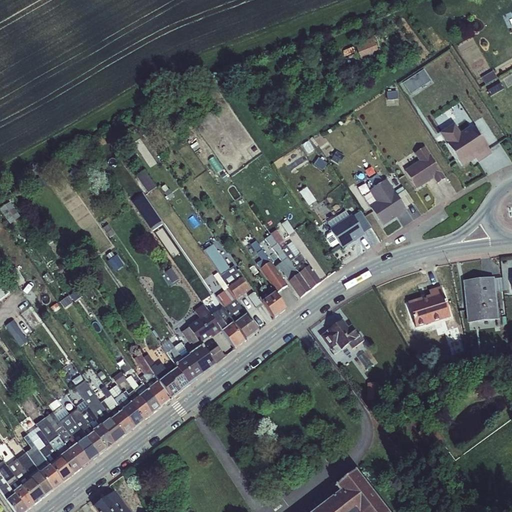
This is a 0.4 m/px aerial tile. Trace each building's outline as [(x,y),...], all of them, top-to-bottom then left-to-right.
[(353,48),(356,58),(381,50),(380,45),(385,43),(384,38),(353,48)] [(423,68),(401,83),(412,98),(434,84),(423,68)] [(482,78),(486,85),(497,78),(493,71),(482,78)] [(385,91),(385,100),(397,99),(397,90),(385,91)] [(151,108),(155,114),(162,109),(158,103),(151,108)] [(440,133),(463,168),(476,159),(478,163),(492,154),(470,127),(461,133),(455,124),(440,133)] [(108,133),(116,145),(123,141),(115,128),(108,133)] [(134,143),(150,170),(157,166),(141,139),(134,143)] [(404,169),(417,189),(433,178),(437,183),(445,178),(425,146),(414,153),(418,160),(404,169)] [(331,162),(338,166),(344,156),(336,152),(331,162)] [(28,185),(33,193),(45,185),(40,177),(28,185)] [(369,206),(382,226),(406,209),(405,208),(413,203),(402,187),(395,192),(386,179),(369,190),(376,201),(369,206)] [(69,182),(55,191),(85,238),(99,229),(69,182)] [(170,200),(175,197),(165,184),(161,188),(170,200)] [(0,208),(0,209),(10,224),(20,217),(9,202),(0,208)] [(150,204),(140,211),(152,229),(162,223),(150,204)] [(329,229),(342,249),(364,235),(352,215),(341,221),(338,216),(327,222),(331,228),(329,229)] [(281,224),(288,235),(294,231),(287,221),(281,224)] [(103,228),(109,238),(115,234),(108,225),(103,228)] [(262,250),(270,262),(271,262),(278,271),(280,270),(289,281),(299,274),(270,234),(264,225),(260,228),(267,238),(265,239),(281,262),(277,264),(260,239),(256,241),(262,250)] [(299,274),(308,266),(291,242),(287,246),(276,230),(270,234),(299,274)] [(185,246),(189,251),(197,245),(194,241),(185,246)] [(257,253),(262,250),(256,241),(251,245),(257,253)] [(202,250),(218,273),(220,276),(234,267),(237,271),(239,269),(233,259),(222,266),(209,245),(202,250)] [(255,263),(260,270),(270,262),(262,250),(257,253),(257,254),(260,259),(255,263)] [(108,261),(115,272),(125,266),(117,255),(108,261)] [(278,271),(271,262),(270,262),(260,270),(265,278),(267,277),(278,292),(288,285),(278,271)] [(8,271),(17,285),(25,280),(16,266),(8,271)] [(308,266),(299,274),(310,290),(321,282),(309,266),(308,266)] [(220,276),(229,289),(236,299),(250,290),(237,271),(234,267),(220,276)] [(43,276),(48,284),(53,280),(48,273),(43,276)] [(224,292),(229,289),(220,276),(218,273),(213,275),(224,292)] [(288,282),(300,298),(310,290),(299,274),(289,281),(288,282)] [(3,281),(11,291),(16,287),(8,277),(3,281)] [(212,277),(205,281),(213,294),(219,290),(212,277)] [(463,281),(468,323),(498,320),(495,292),(494,278),(463,281)] [(502,278),(494,278),(495,292),(503,291),(502,278)] [(0,282),(0,298),(9,292),(1,282),(0,282)] [(408,302),(416,328),(450,317),(441,287),(428,291),(430,295),(408,302)] [(217,297),(235,324),(247,315),(236,299),(229,289),(224,292),(217,297)] [(76,290),(69,295),(75,302),(81,297),(76,290)] [(85,294),(88,299),(94,294),(91,290),(85,294)] [(253,292),(248,296),(255,307),(261,303),(253,292)] [(262,303),(274,319),(286,309),(275,294),(262,303)] [(189,328),(200,343),(211,336),(212,337),(222,330),(211,316),(203,304),(194,311),(199,319),(188,326),(189,328)] [(53,311),(58,317),(63,313),(59,307),(53,311)] [(22,315),(32,328),(41,321),(30,308),(22,315)] [(228,328),(232,325),(221,309),(217,312),(228,328)] [(222,330),(222,331),(228,328),(217,312),(211,316),(222,330)] [(235,324),(246,340),(258,331),(247,315),(235,324)] [(340,349),(341,350),(348,344),(355,339),(358,337),(351,326),(348,328),(342,320),(321,336),(331,349),(337,345),(340,349)] [(222,331),(234,349),(244,342),(232,325),(228,328),(222,331)] [(188,353),(189,356),(202,347),(200,343),(189,328),(182,332),(190,345),(191,344),(193,346),(186,351),(188,353)] [(12,336),(20,346),(27,341),(19,331),(12,336)] [(359,344),(355,339),(348,344),(352,349),(359,344)] [(175,366),(190,356),(189,356),(188,353),(181,357),(174,348),(169,341),(162,346),(174,365),(175,366)] [(188,353),(186,351),(181,342),(174,348),(181,357),(188,353)] [(337,345),(331,349),(334,354),(340,349),(337,345)] [(189,356),(190,356),(203,374),(215,365),(202,347),(189,356)] [(69,354),(72,358),(79,353),(76,349),(69,354)] [(475,349),(471,358),(480,361),(484,352),(475,349)] [(157,383),(159,381),(150,369),(143,358),(141,354),(134,359),(144,375),(139,378),(140,380),(147,390),(157,383)] [(150,369),(159,381),(169,374),(168,372),(162,364),(157,367),(148,355),(143,358),(150,369)] [(177,368),(189,385),(203,374),(190,356),(175,366),(177,368)] [(63,370),(68,377),(75,372),(70,365),(63,370)] [(168,372),(169,374),(177,368),(175,366),(168,372)] [(169,374),(159,381),(171,398),(172,398),(189,385),(177,368),(169,374)] [(134,390),(139,397),(147,390),(140,380),(136,383),(127,370),(122,373),(126,380),(134,390)] [(117,385),(130,404),(139,397),(134,390),(128,395),(120,384),(126,380),(122,373),(121,371),(112,378),(117,385)] [(74,388),(85,403),(90,399),(102,416),(104,415),(97,405),(100,404),(83,381),(74,388)] [(147,390),(160,407),(171,398),(159,381),(157,383),(147,390)] [(108,392),(121,411),(130,404),(117,385),(108,392)] [(100,404),(112,419),(122,411),(121,411),(108,392),(105,386),(100,390),(107,399),(103,401),(100,404)] [(160,407),(147,390),(139,397),(151,414),(160,407)] [(45,397),(47,400),(54,395),(52,392),(45,397)] [(130,404),(143,420),(151,414),(139,397),(130,404)] [(49,404),(55,412),(63,406),(57,398),(49,404)] [(95,417),(101,425),(102,426),(112,419),(100,404),(97,405),(104,415),(102,416),(90,399),(85,403),(95,417)] [(122,411),(134,428),(143,420),(130,404),(121,411),(122,411)] [(76,409),(93,431),(101,425),(95,417),(93,419),(83,405),(76,409)] [(69,415),(71,419),(85,439),(93,433),(93,431),(76,409),(69,415)] [(134,428),(122,411),(112,419),(124,435),(134,428)] [(45,419),(68,451),(69,451),(77,445),(62,425),(53,413),(45,419)] [(38,427),(60,458),(68,451),(45,419),(36,425),(38,427)] [(62,425),(77,445),(85,439),(71,419),(62,425)] [(102,426),(115,443),(124,435),(112,419),(102,426)] [(418,433),(432,452),(445,442),(432,423),(418,433)] [(93,431),(93,433),(106,450),(115,443),(102,426),(101,425),(93,431)] [(50,465),(60,458),(38,427),(27,435),(28,435),(35,446),(50,465)] [(93,433),(85,439),(98,456),(106,450),(93,433)] [(31,449),(35,446),(28,435),(20,440),(28,451),(31,449)] [(77,445),(90,462),(98,456),(85,439),(77,445)] [(90,462),(77,445),(69,451),(82,468),(90,462)] [(50,466),(50,465),(35,446),(31,449),(37,456),(31,461),(39,472),(40,473),(50,466)] [(60,458),(73,475),(82,468),(69,451),(68,451),(60,458)] [(17,460),(31,479),(39,472),(31,461),(26,453),(17,460)] [(50,466),(63,483),(73,475),(60,458),(50,465),(50,466)] [(7,466),(21,486),(31,479),(17,460),(7,466)] [(13,493),(21,487),(21,486),(7,466),(3,461),(0,463),(0,474),(1,475),(13,493)] [(50,466),(40,473),(54,490),(63,483),(50,466)] [(387,511),(356,471),(336,486),(340,492),(313,511),(387,511)] [(40,473),(39,472),(31,479),(44,498),(54,490),(40,473)] [(0,475),(0,491),(7,501),(15,494),(13,493),(1,475),(0,475)] [(31,479),(21,486),(21,487),(35,505),(44,498),(31,479)] [(15,494),(27,511),(35,505),(21,487),(13,493),(15,494)] [(93,507),(97,511),(129,511),(114,491),(93,507)] [(7,501),(14,511),(25,511),(27,511),(15,494),(7,501)]
